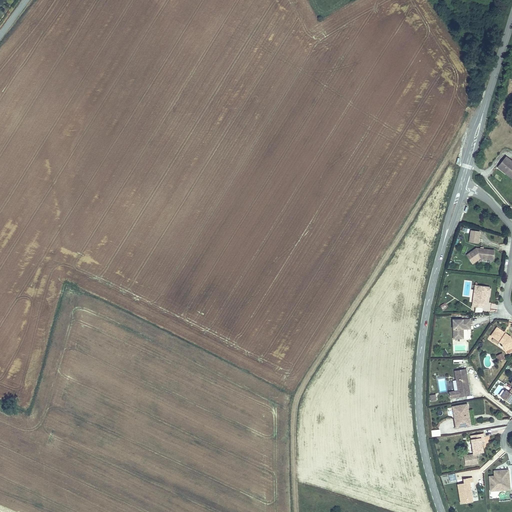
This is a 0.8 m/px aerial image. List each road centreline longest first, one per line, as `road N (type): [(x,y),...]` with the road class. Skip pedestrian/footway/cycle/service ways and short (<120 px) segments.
road 1 (secondary): [(459,191),(419,356),(422,445),(441,511)]
road 2 (secondary): [(511,14),(462,182)]
